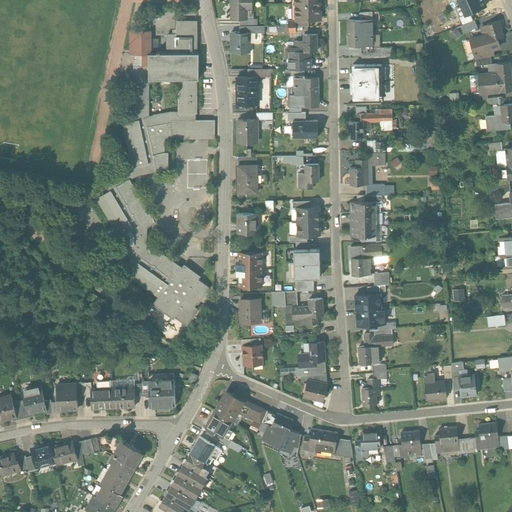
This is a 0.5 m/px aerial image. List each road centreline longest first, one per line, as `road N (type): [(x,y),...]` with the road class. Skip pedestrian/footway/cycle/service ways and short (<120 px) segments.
road 1 (residential): [(333,0),(346,421)]
road 2 (residential): [(203,0),(224,103),(212,365)]
road 3 (residential): [(0,438),(87,424),(177,432)]
road 4 (residential): [(511,405),(346,421)]
road 5 (residential): [(346,421),(212,365)]
